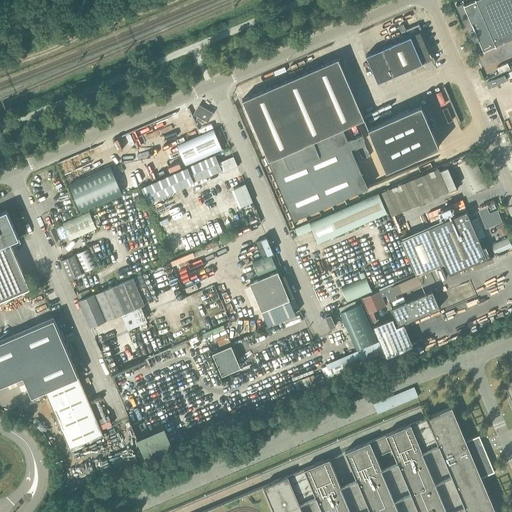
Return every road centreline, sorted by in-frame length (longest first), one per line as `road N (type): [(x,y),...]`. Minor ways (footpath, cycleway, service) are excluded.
road 1 (unclassified): [(0,177),(407,0)]
road 2 (unclassified): [(511,193),(426,0)]
road 3 (track): [(173,0),(0,73)]
